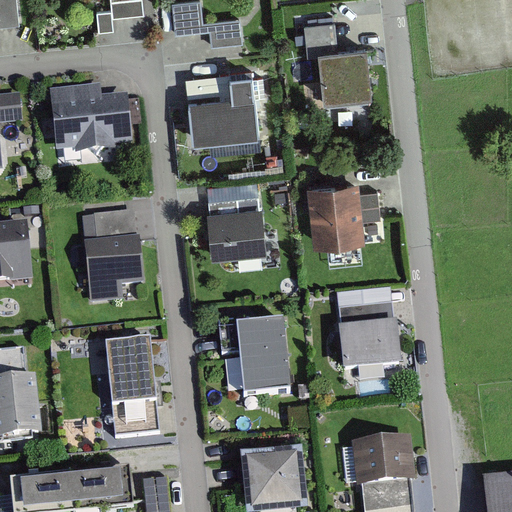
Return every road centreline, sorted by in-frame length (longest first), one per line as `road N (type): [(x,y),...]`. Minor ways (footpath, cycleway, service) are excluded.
road 1 (residential): [(0,74),(148,59),(195,511)]
road 2 (residential): [(392,0),(445,511)]
